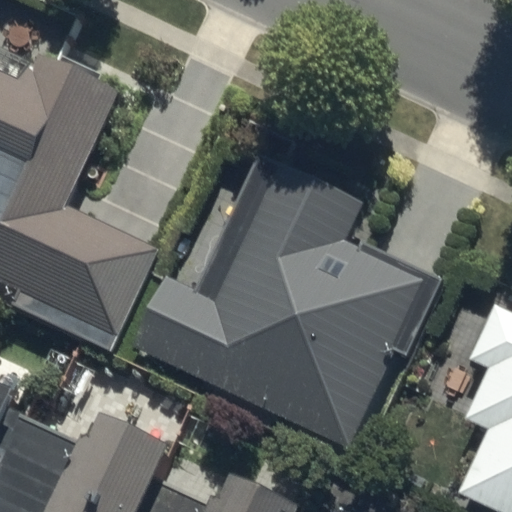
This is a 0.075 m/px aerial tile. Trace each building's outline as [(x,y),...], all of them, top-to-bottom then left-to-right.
[(0,31),(0,273),(116,328),(156,244),(63,200),(117,87),(0,31)] [(166,272),(136,338),(350,434),(428,263),(348,227),(363,194),(261,148),(199,286),(166,272)] [(461,487),(511,509),(511,291),(458,406),(492,422),(461,487)] [(0,511),(45,511),(85,428),(0,391),(0,511)] [(45,511),(217,511),(227,492),(157,460),(174,425),(102,391),(85,428),(45,511)] [(311,511),(236,477),(227,492),(218,511),(311,511)]
